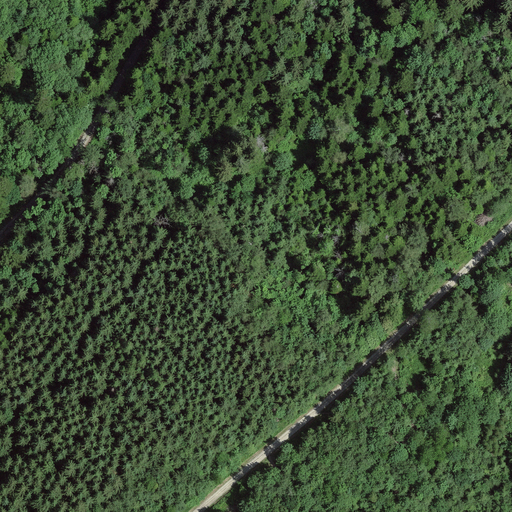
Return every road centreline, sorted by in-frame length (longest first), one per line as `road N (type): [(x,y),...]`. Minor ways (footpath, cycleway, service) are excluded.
road 1 (track): [(490,0),(397,57),(367,102),(338,127),(232,176),(163,176),(87,136)]
road 2 (track): [(198,511),(511,225)]
road 3 (track): [(0,236),(70,160),(169,0)]
